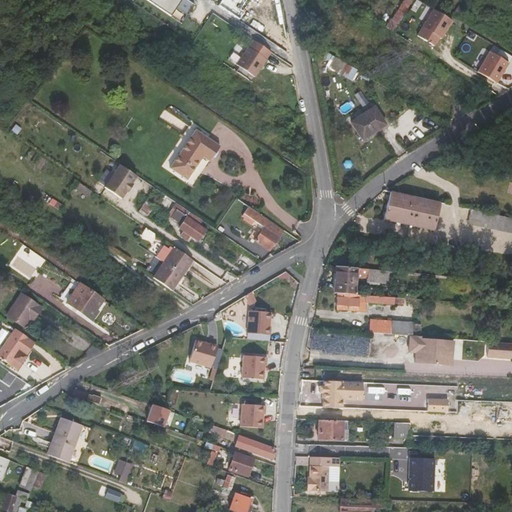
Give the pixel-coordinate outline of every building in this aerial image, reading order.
[(146,0),(171,16),(176,8),(188,15),(195,5),(187,0),(146,0)] [(404,12),(411,0),(403,0),(398,8),(404,12)] [(451,20),(433,8),(422,26),(440,38),(451,20)] [(266,59),(248,47),(236,64),(254,76),(266,59)] [(344,76),(351,66),(323,49),(319,55),(327,60),(328,59),(330,59),(326,65),(344,76)] [(508,62),(489,51),(477,71),(496,82),(508,62)] [(472,68),(477,71),(484,59),(479,56),(472,68)] [(384,124),(374,107),(351,122),(362,138),(384,124)] [(221,147),(197,131),(171,169),(188,181),(206,156),(212,160),(221,147)] [(137,176),(120,164),(104,187),(121,198),(127,190),(128,191),(133,184),(132,183),(137,176)] [(385,219),(435,231),(441,203),(390,192),(385,219)] [(176,202),(169,197),(165,204),(172,208),(176,202)] [(64,207),(54,200),(51,204),(61,211),(64,207)] [(203,221),(176,202),(172,208),(175,211),(170,218),(181,225),(187,217),(199,225),(203,221)] [(283,229),(250,206),(242,216),(244,218),(252,224),(255,221),(264,227),(255,240),(269,250),(283,229)] [(471,210),(469,218),(481,221),(480,226),(511,233),(511,219),(499,216),(471,210)] [(206,230),(199,225),(187,217),(181,225),(179,228),(183,231),(180,236),(187,241),(190,236),(198,241),(206,230)] [(174,291),(195,261),(175,247),(154,277),(174,291)] [(336,267),(334,293),(338,294),(355,295),(356,278),(368,279),(369,275),(376,276),(376,274),(376,270),(336,267)] [(468,278),(466,303),(475,304),(476,290),(480,290),(481,280),(468,278)] [(96,310),(103,300),(80,284),(67,303),(92,320),(98,311),(96,310)] [(41,307),(21,294),(7,315),(23,326),(29,318),(32,320),(41,307)] [(355,295),(338,294),(337,309),(366,312),(366,303),(404,305),(405,299),(355,295)] [(249,311),(247,333),(270,335),(270,327),(271,312),(249,311)] [(371,320),(369,333),(413,336),(414,323),(371,320)] [(25,357),(35,343),(15,329),(0,350),(0,357),(10,364),(19,352),(25,357)] [(419,365),(452,367),(454,340),(420,337),(419,365)] [(211,368),(217,346),(210,343),(209,344),(196,340),(189,361),(211,368)] [(511,358),(511,344),(500,343),(482,343),(482,355),(488,356),(487,359),(500,360),(500,357),(511,358)] [(267,358),(243,356),(242,378),(264,380),(265,366),(266,366),(267,358)] [(363,382),(324,380),(324,386),(320,386),(320,392),(323,393),(323,407),(343,408),(343,399),(362,400),(363,382)] [(73,396),(86,401),(88,394),(75,389),(73,396)] [(428,399),(427,411),(446,412),(447,399),(428,399)] [(266,406),(242,404),(240,427),(262,428),(263,414),(265,415),(266,406)] [(171,411),(155,406),(149,422),(165,428),(171,411)] [(52,441),(74,449),(82,426),(61,418),(52,441)] [(337,421),(318,420),(318,440),(347,440),(348,430),(344,429),(344,421),(337,421)] [(410,423),(396,423),(395,438),(409,439),(409,436),(410,423)] [(227,431),(213,425),(211,432),(225,437),(227,431)] [(251,441),(240,437),(236,446),(271,459),(275,449),(251,440),(251,441)] [(206,441),(204,446),(219,451),(221,446),(206,441)] [(211,451),(207,465),(212,467),(217,453),(211,451)] [(253,458),(235,452),(229,471),(247,477),(253,458)] [(0,480),(2,481),(9,460),(0,456),(0,480)] [(339,458),(311,457),(310,481),(308,481),(307,493),(327,493),(327,467),(338,467),(339,458)] [(435,459),(410,458),(409,491),(434,492),(435,459)] [(113,475),(126,480),(133,464),(120,459),(113,475)] [(41,490),(47,474),(34,469),(27,467),(19,487),(30,492),(32,487),(41,490)] [(227,475),(223,487),(231,490),(236,479),(227,475)] [(121,493),(105,487),(102,494),(119,501),(121,493)] [(22,499),(27,501),(29,495),(18,491),(15,497),(17,497),(22,499)] [(230,509),(236,511),(249,511),(254,500),(236,493),(230,509)] [(7,511),(12,511),(17,497),(15,497),(7,494),(2,510),(7,511)] [(17,511),(22,499),(17,497),(12,511),(17,511)] [(375,500),(340,499),(339,511),(381,511),(381,508),(390,509),(390,501),(375,500)]
